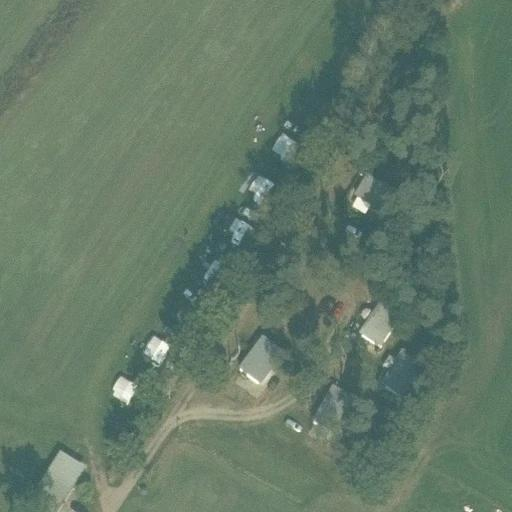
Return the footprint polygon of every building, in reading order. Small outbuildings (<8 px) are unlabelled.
[(271,199),(281,181),(259,168),(248,185),(271,199)] [(367,177),(356,196),(391,217),(402,198),(367,177)] [(287,262),(286,264),(287,267),(288,269),(290,271),(292,272),(295,272),(297,272),(299,271),(301,269),(305,262),(305,260),(305,258),(303,255),(302,254),(299,252),(297,252),(294,252),(292,253),(290,255),(288,259),(287,262)] [(381,303),(359,336),(380,350),(402,317),(381,303)] [(262,340),(238,371),(256,386),(281,355),(262,340)] [(403,354),(383,389),(403,401),(424,366),(403,354)] [(333,388),(311,422),(331,435),(353,401),(333,388)] [(23,511),(57,511),(84,471),(59,454),(22,511),(23,511)]
